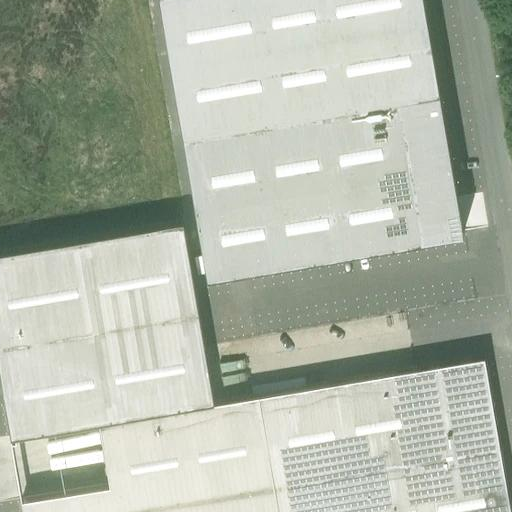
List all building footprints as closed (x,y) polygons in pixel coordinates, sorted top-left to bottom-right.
[(160,0),(166,31),(183,134),(440,90),(424,0),(160,0)] [(440,90),(183,134),(208,276),(400,243),(464,232),(458,198),(440,90)] [(183,220),(0,251),(0,373),(11,437),(99,421),(214,402),(183,220)] [(484,356),(259,394),(259,395),(278,511),(510,511),(484,358),(484,356)] [(110,484),(21,499),(23,511),(278,511),(259,395),(214,402),(99,421),(99,422),(110,484)]
